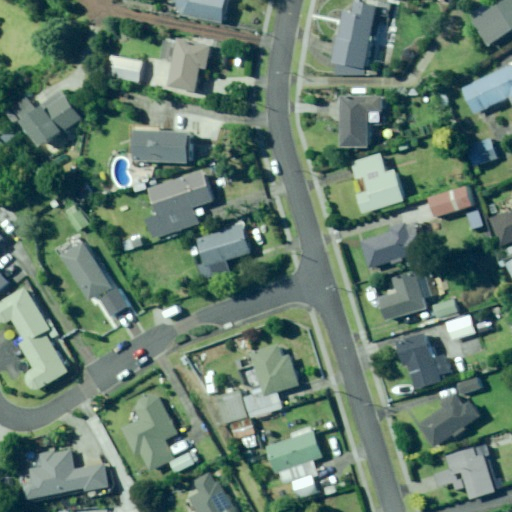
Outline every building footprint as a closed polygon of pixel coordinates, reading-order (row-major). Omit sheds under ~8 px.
[(183,0),(194,14),(231,21),(235,0),(183,0)] [(511,32),(511,31),(511,0),(507,0),(473,21),(480,32),(488,46),(491,44),(511,32)] [(373,32),(378,6),(356,2),(355,4),(353,14),(352,14),(344,12),(340,32),(340,35),(339,41),(337,40),(336,46),(335,55),(334,60),(333,63),(337,64),(336,69),(334,75),(364,75),(365,70),(368,56),(372,35),(373,32)] [(208,41),(197,38),(186,36),(185,39),(177,38),(174,54),(182,55),(181,62),(176,83),(176,85),(203,91),(205,79),(208,67),(210,67),(214,68),(219,43),(214,42),(208,41)] [(147,60),(144,60),(116,54),(112,75),(143,81),(147,60)] [(511,103),(511,65),(497,73),(462,89),(475,115),(489,108),(509,99),(511,103)] [(83,121),(89,117),(72,94),(73,93),(70,89),(57,98),(49,104),(50,106),(48,108),(44,111),(33,96),(17,107),(27,122),(30,121),(47,146),(83,121)] [(369,149),(369,137),(368,113),(383,112),(383,97),(374,98),(341,98),(341,99),(341,132),(341,149),(345,150),(369,149)] [(170,129),(162,129),(145,128),(144,154),(144,157),(143,160),(197,162),(198,131),(196,130),(193,130),(173,129),(170,129)] [(0,154),(11,145),(0,131),(0,154)] [(496,158),(489,139),(468,147),(474,166),(496,158)] [(386,173),(381,156),(381,154),(352,163),(354,167),(356,176),(357,180),(359,179),(365,178),(369,192),(363,194),(357,195),(363,215),(405,202),(396,173),(395,170),(386,173)] [(223,160),(227,170),(233,167),(230,158),(223,160)] [(154,174),(151,167),(143,167),(139,173),(143,180),(150,180),(154,174)] [(222,200),(217,183),(212,169),(156,188),(163,209),(164,211),(165,213),(151,218),(159,239),(200,225),(206,223),(201,208),(222,200)] [(438,217),(475,205),(469,187),(429,200),(434,218),(438,217)] [(511,210),(494,218),(489,220),(500,247),(511,242),(511,210)] [(487,227),(482,211),(471,214),(476,231),(487,227)] [(92,225),(84,212),(73,220),(82,232),(92,225)] [(423,251),(419,238),(417,233),(410,235),(406,221),(390,225),(388,226),(390,231),(360,240),(368,267),(391,260),(392,263),(403,260),(402,257),(423,251)] [(229,231),(204,238),(211,263),(204,265),(208,278),(237,270),(233,260),(259,252),(250,222),(228,228),(229,231)] [(11,237),(5,231),(0,225),(0,293),(11,284),(14,281),(0,266),(0,250),(8,244),(6,242),(11,237)] [(481,235),(484,243),(491,241),(488,232),(481,235)] [(127,241),(130,250),(149,245),(147,237),(138,240),(137,238),(127,241)] [(121,286),(119,283),(92,239),(89,241),(87,242),(68,254),(97,301),(116,289),(118,287),(121,286)] [(501,259),(505,257),(502,252),(496,255),(498,261),(501,259)] [(385,321),(427,307),(415,269),(391,277),(396,290),(377,296),(385,321)] [(27,347),(50,333),(53,331),(56,337),(61,333),(57,326),(58,325),(55,321),(52,322),(30,286),(20,292),(3,303),(0,307),(0,314),(2,319),(6,321),(12,322),(17,319),(25,332),(31,340),(25,343),(27,347)] [(130,308),(122,296),(120,293),(119,293),(112,298),(122,314),(128,309),(130,308)] [(433,305),(436,315),(437,318),(457,311),(453,298),(433,304),(433,305)] [(469,315),(446,322),(451,340),(475,332),(469,315)] [(439,374),(451,370),(445,353),(435,356),(432,345),(429,346),(424,330),(396,340),(401,356),(404,367),(407,366),(414,389),(441,380),(439,374)] [(50,333),(27,347),(39,367),(36,369),(33,375),(32,380),(35,385),(39,388),(46,389),(74,371),(50,333)] [(306,385),(306,383),(297,354),(290,356),(286,344),(257,353),(259,360),(260,364),(262,369),(266,384),(257,387),(259,394),(250,396),(248,390),(238,393),(236,388),(231,390),(232,395),(225,397),(228,406),(233,422),(234,424),(288,407),(287,406),(283,392),(306,385)] [(248,385),(258,382),(256,376),(246,379),(248,385)] [(461,394),(464,394),(481,387),(477,376),(457,383),(458,386),(461,394)] [(480,415),(472,404),(469,400),(463,404),(458,397),(455,392),(440,402),(443,407),(419,423),(417,424),(420,427),(433,447),(452,433),(454,436),(465,429),(464,426),(480,415)] [(184,433),(183,430),(164,396),(154,394),(143,399),(141,405),(140,409),(145,419),(137,423),(127,429),(142,455),(147,453),(158,471),(182,458),(179,454),(171,439),(184,433)] [(318,461),(329,457),(319,429),(318,430),(316,426),(296,433),(298,438),(273,448),(282,473),(287,472),(291,483),(299,480),(306,499),(325,492),(319,474),(322,473),(318,461)] [(260,433),(247,436),(250,448),(263,445),(260,433)] [(489,455),(487,450),(477,453),(474,446),(445,455),(449,469),(434,473),(434,476),(438,486),(438,488),(453,483),(455,490),(464,487),(461,478),(458,479),(456,473),(461,472),(470,499),(496,491),(495,489),(505,486),(502,477),(496,479),(489,458),(485,459),(484,457),(489,455)] [(109,463),(108,463),(80,469),(75,448),(72,449),(59,452),(59,450),(44,453),(46,466),(34,468),(37,481),(29,483),(29,484),(32,500),(37,499),(91,487),(92,492),(114,487),(109,463)] [(199,463),(193,453),(175,463),(180,473),(199,463)] [(215,470),(223,479),(228,475),(220,466),(215,470)] [(241,511),(230,493),(229,494),(222,481),(219,483),(213,472),(198,481),(204,491),(194,497),(202,511),(241,511)]
